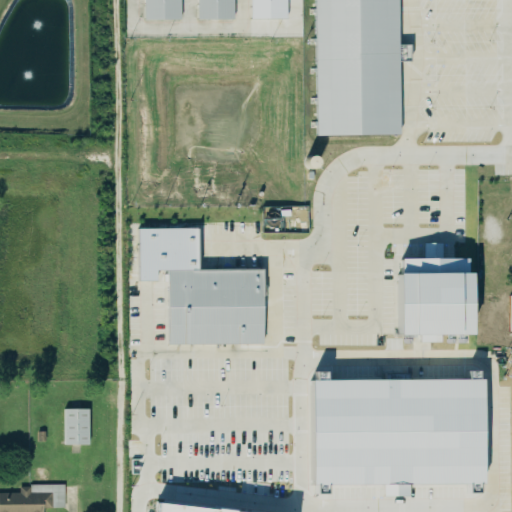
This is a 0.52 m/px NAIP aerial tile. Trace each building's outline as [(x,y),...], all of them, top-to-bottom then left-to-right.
[(179,0),(180,19),(144,20),(143,0),(179,0)] [(232,0),(233,20),(197,20),(196,0),(232,0)] [(250,19),(249,0),(285,0),(285,19),(250,19)] [(315,134),(315,0),(395,0),(396,134),(315,134)] [(138,228),(140,251),(199,250),(200,228),(138,228)] [(140,251),(140,281),(158,281),(158,270),(170,270),(170,343),(264,343),(263,268),(199,269),(199,250),(140,251)] [(386,335),(417,335),(417,343),(438,342),(438,335),(459,335),(458,270),(441,270),(441,272),(422,273),(422,259),(393,259),(393,274),(385,274),(386,335)] [(312,484),(312,381),(480,381),(481,484),(312,484)] [(64,444),(64,409),(89,409),(89,444),(64,444)] [(38,441),(37,432),(45,432),(45,441),(38,441)] [(63,485),(18,486),(18,493),(0,493),(0,501),(0,506),(0,505),(0,511),(41,511),(41,509),(63,509),(63,485)]
